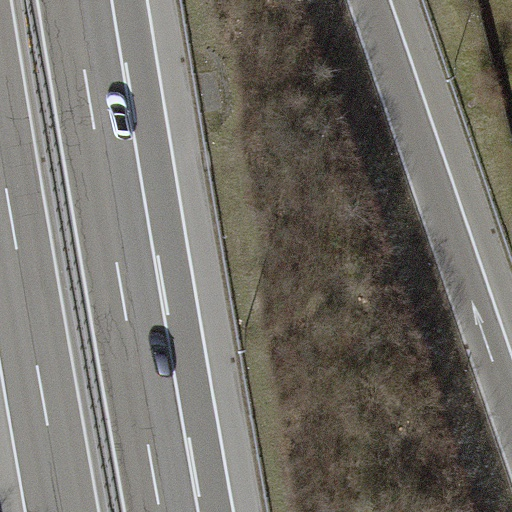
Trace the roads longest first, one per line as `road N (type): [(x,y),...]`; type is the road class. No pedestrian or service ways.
road 1 (motorway): [(164,511),(76,0)]
road 2 (motorway): [(511,416),(370,0)]
road 3 (motorway): [(0,157),(64,511)]
